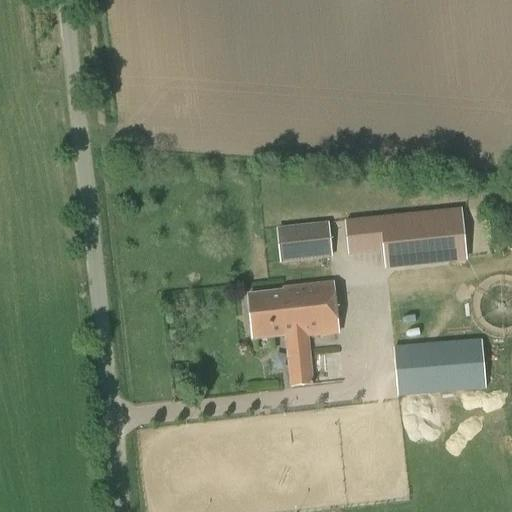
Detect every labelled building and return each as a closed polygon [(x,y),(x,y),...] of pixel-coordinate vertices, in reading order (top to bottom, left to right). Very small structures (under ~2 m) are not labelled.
[(466,263),(461,210),(439,212),(445,265),(466,263)] [(281,264),(330,258),(326,225),(277,230),(281,264)] [(314,385),(308,337),(340,334),(335,284),(285,290),(286,293),(251,297),(256,342),(289,339),(294,387),(314,385)] [(395,393),(485,383),(480,338),(425,344),(426,348),(391,352),(395,393)] [(402,410),(402,411),(402,412),(403,413),(403,414),(403,415),(403,416),(404,416),(404,417),(405,418),(405,419),(406,419),(406,420),(407,420),(407,421),(408,421),(409,422),(410,422),(411,423),(412,423),(413,423),(414,423),(415,423),(415,424),(416,424),(417,424),(417,423),(418,423),(419,423),(420,423),(421,423),(421,422),(422,422),(423,421),(424,421),(424,420),(425,420),(425,419),(426,419),(426,418),(427,418),(427,417),(428,416),(428,415),(428,414),(429,414),(429,413),(429,412),(429,411),(429,410),(429,409),(429,408),(429,407),(428,406),(428,405),(428,404),(427,403),(426,402),(426,401),(425,401),(425,400),(424,400),(424,399),(423,399),(422,398),(421,398),(420,398),(420,397),(419,397),(418,397),(417,397),(416,397),(415,397),(414,397),(413,397),(412,397),(411,398),(410,398),(409,398),(409,399),(408,399),(407,400),(406,401),(405,402),(405,403),(404,403),(404,404),(404,405),(403,405),(403,406),(403,407),(403,408),(402,408),(402,409),(402,410)]
